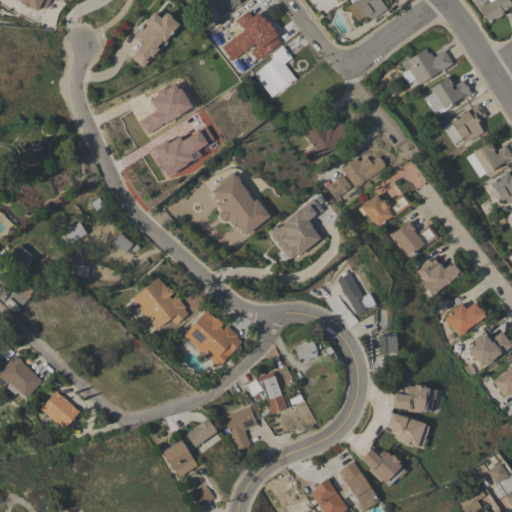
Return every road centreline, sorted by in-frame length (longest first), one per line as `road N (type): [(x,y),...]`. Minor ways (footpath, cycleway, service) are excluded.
road 1 (residential): [(0,315),(124,422),(209,396),(267,344),(268,318)]
road 2 (residential): [(268,318),(239,311),(123,201),(78,107),(82,47)]
road 3 (residential): [(268,318),(296,315),(323,324),(349,351),(357,391),(336,429),(252,479),(235,511)]
road 4 (residential): [(437,0),(511,103)]
